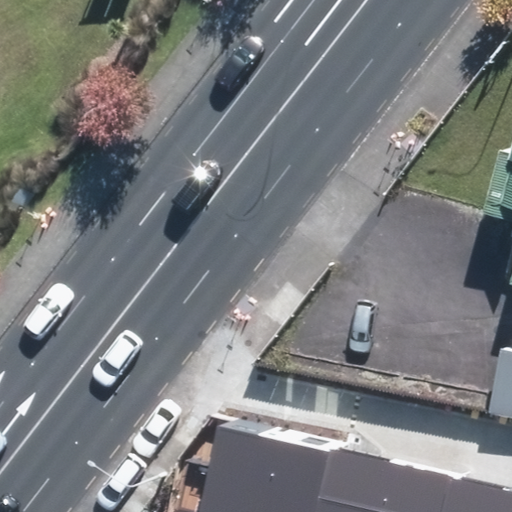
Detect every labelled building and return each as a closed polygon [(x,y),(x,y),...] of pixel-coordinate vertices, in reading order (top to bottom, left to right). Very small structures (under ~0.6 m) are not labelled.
[(511,148),(506,147),(489,214),(511,219),(511,283),(511,288),(511,287),(511,148)] [(511,342),(509,341),(496,405),(511,408),(511,342)] [(221,417),(199,511),(318,511),(333,450),(335,443),(221,417)] [(440,511),(448,477),(333,450),(318,511),(440,511)] [(511,511),(511,492),(448,477),(440,511),(511,511)]
